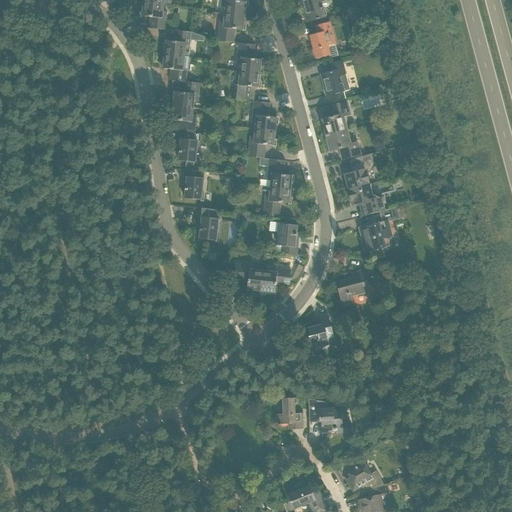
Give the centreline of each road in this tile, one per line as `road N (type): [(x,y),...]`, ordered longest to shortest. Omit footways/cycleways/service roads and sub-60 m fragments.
road 1 (track): [(511,392),(412,0)]
road 2 (residential): [(255,340),(177,250),(163,219),(133,52),(93,9)]
road 3 (residential): [(255,340),(315,265),(321,210),(269,0)]
road 4 (residential): [(343,511),(304,446),(257,488),(229,492),(208,483),(176,409)]
road 5 (residential): [(0,431),(100,438),(176,409)]
road 6 (primary): [(467,0),(511,164)]
road 7 (track): [(476,356),(431,399),(409,461)]
